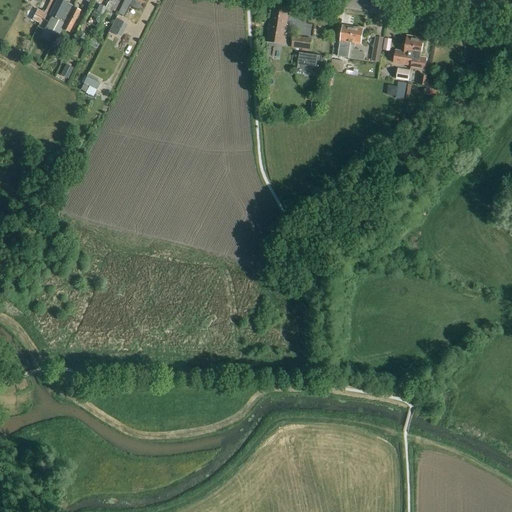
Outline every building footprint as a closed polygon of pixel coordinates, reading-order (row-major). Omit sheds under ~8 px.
[(63,24),(72,7),(59,0),(57,0),(49,16),(51,17),(43,32),(57,39),(65,24),(63,24)] [(104,11),(111,14),(113,15),(120,2),(114,0),(109,0),(106,8),(104,11)] [(124,0),(118,14),(124,17),(132,0),(135,0),(140,3),(141,0),(124,0)] [(94,10),(91,16),(93,17),(100,21),(100,20),(104,11),(106,8),(100,5),(96,11),(94,10)] [(37,7),(32,18),(40,21),(45,11),(37,7)] [(66,22),(73,26),(80,11),(73,7),(66,22)] [(266,42),(284,45),(287,24),(285,24),(287,11),(275,9),(273,22),(269,22),(266,42)] [(110,30),(121,36),(128,23),(117,17),(110,30)] [(343,58),(348,59),(353,28),(342,27),(340,42),(346,43),(343,58)] [(353,28),(348,59),(364,61),(365,53),(359,52),(360,50),(355,50),(355,44),(361,45),(363,30),(353,28)] [(311,40),(293,37),(292,49),(309,51),(311,40)] [(371,61),(379,62),(383,39),(376,37),(371,61)] [(391,50),(392,38),(385,37),(384,49),(391,50)] [(394,64),(411,66),(416,38),(409,37),(409,38),(407,38),(404,52),(396,51),(394,64)] [(411,66),(410,69),(425,72),(427,59),(421,58),(423,40),(421,40),(421,39),(416,38),(411,66)] [(321,56),(299,53),(297,70),(319,73),(321,56)] [(330,71),(342,73),(344,62),(332,60),(330,71)] [(60,76),(68,79),(73,69),(66,65),(60,76)] [(408,82),(409,75),(397,73),(396,80),(408,82)] [(396,97),(396,99),(404,100),(406,84),(398,83),(398,87),(396,97)] [(84,84),(81,90),(86,93),(89,87),(84,84)] [(439,98),(440,92),(425,90),(424,96),(439,98)] [(444,116),(452,110),(451,107),(442,114),(444,116)] [(38,167),(49,174),(52,168),(42,162),(38,167)]
